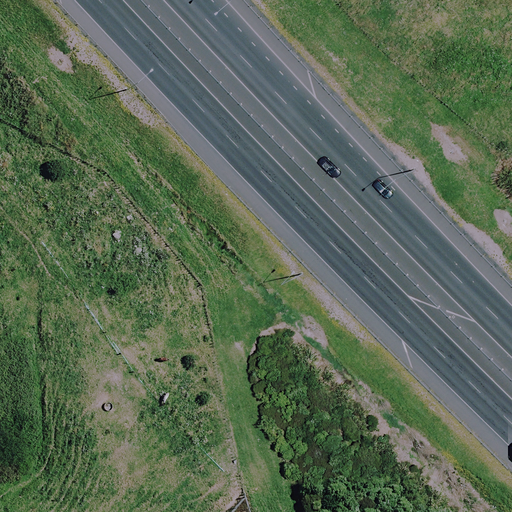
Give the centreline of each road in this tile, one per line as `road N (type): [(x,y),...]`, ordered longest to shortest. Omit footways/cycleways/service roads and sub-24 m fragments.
road 1 (motorway): [(511,419),(324,234),(113,0)]
road 2 (motorway): [(199,0),(511,322)]
